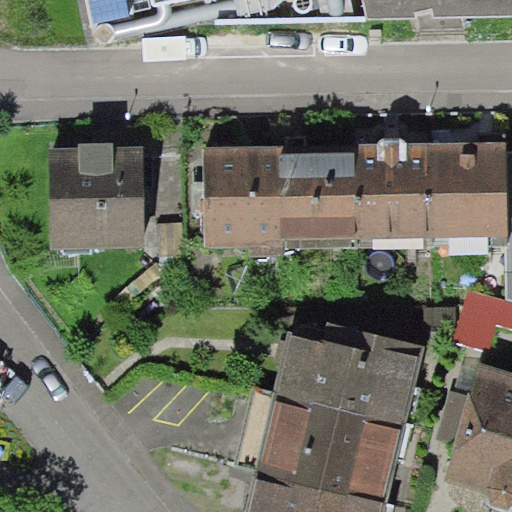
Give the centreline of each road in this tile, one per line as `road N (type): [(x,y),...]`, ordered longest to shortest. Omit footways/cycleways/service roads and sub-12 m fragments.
road 1 (residential): [(0,72),(511,62)]
road 2 (residential): [(142,511),(0,338)]
